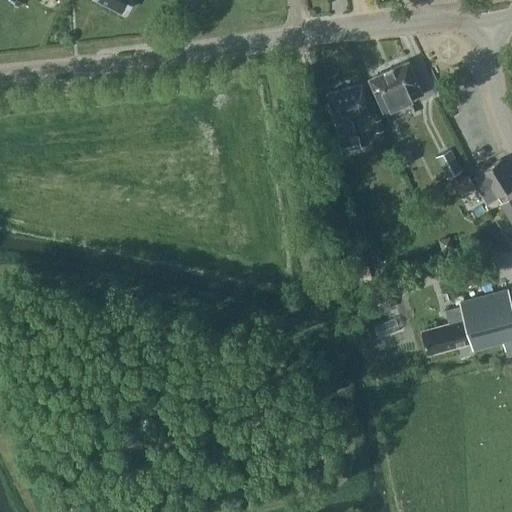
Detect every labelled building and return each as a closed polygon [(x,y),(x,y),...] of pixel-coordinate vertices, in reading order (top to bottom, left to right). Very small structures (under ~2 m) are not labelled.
[(99,0),(123,12),(128,0),(99,0)] [(383,111),(422,94),(408,61),(368,78),(383,111)] [(357,135),(352,118),(369,114),(362,84),(327,92),(334,122),(339,140),(338,140),(341,153),(362,148),(359,135),(357,135)] [(375,131),(383,130),(380,119),(372,120),(375,131)] [(402,166),(414,161),(409,147),(396,151),(402,166)] [(446,178),(462,170),(451,147),(435,156),(446,178)] [(497,196),(511,186),(511,177),(500,159),(481,171),(482,173),(475,178),(483,190),(490,186),(497,196)] [(462,195),(476,186),(469,175),(454,184),(462,195)] [(326,205),(338,203),(336,190),(323,192),(326,205)] [(511,224),(511,194),(498,203),(511,224)] [(511,355),(511,308),(506,288),(459,301),(460,305),(445,309),(448,323),(421,330),(427,353),(470,342),(472,349),(502,341),(506,357),(511,355)] [(365,318),(392,308),(385,290),(359,299),(365,318)]
